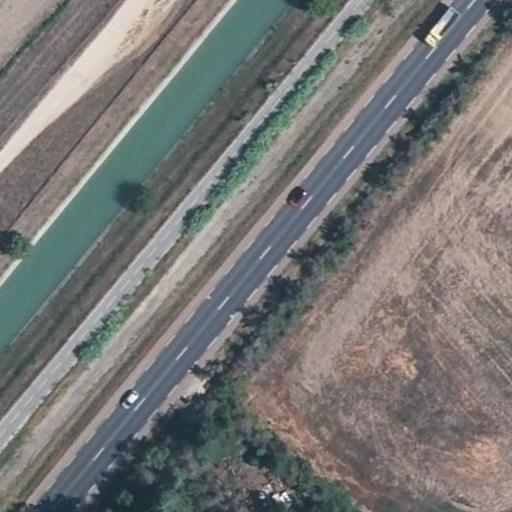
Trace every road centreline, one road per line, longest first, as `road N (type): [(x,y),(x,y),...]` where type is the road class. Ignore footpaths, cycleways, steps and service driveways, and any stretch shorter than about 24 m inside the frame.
road 1 (secondary): [(41,511),(467,0)]
road 2 (track): [(145,0),(0,160)]
